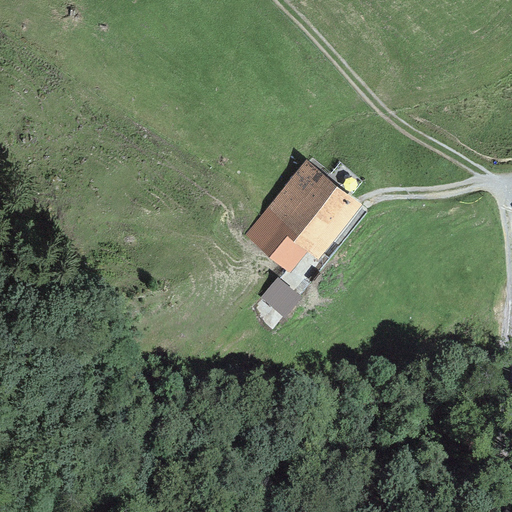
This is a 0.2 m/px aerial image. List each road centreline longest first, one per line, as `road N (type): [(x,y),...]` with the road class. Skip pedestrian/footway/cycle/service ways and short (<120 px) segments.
road 1 (track): [(283,0),(408,128),(501,190),(511,232)]
road 2 (track): [(511,275),(501,476),(510,511)]
